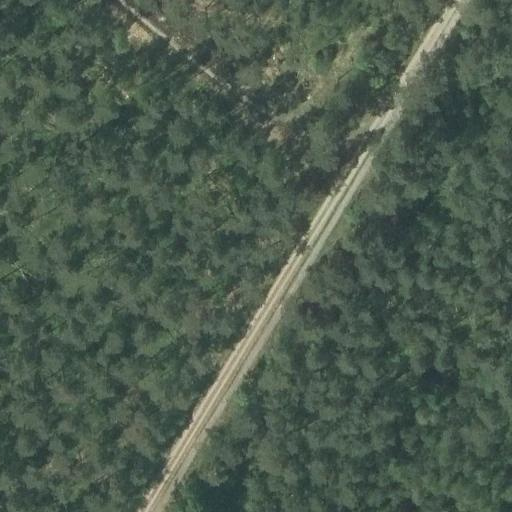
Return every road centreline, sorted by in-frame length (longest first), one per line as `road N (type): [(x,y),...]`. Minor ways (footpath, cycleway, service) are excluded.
road 1 (track): [(141,511),(445,0)]
road 2 (track): [(354,160),(256,112),(105,0)]
